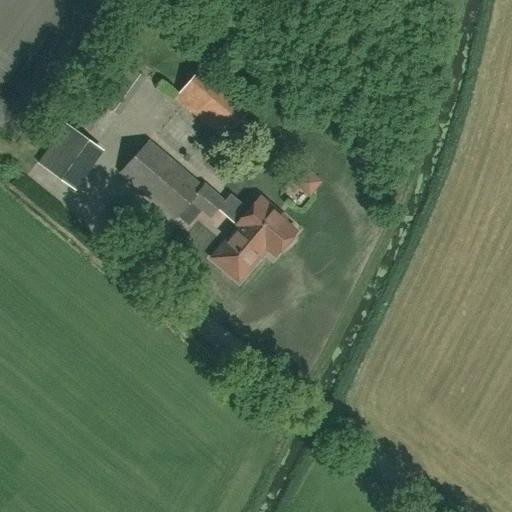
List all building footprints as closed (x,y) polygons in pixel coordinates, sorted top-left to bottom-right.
[(223,139),(253,103),(204,63),(175,99),(223,139)] [(117,110),(122,114),(150,84),(135,71),(117,91),(126,100),(117,110)] [(210,219),(224,202),(204,184),(201,187),(148,141),(120,173),(174,221),(190,202),(210,219)] [(304,206),(327,184),(312,170),(290,192),(304,206)] [(238,282),(265,251),(266,249),(275,256),(295,232),(283,222),(285,220),(260,198),(249,211),(230,195),(224,202),(217,210),(238,228),(211,259),(238,282)]
